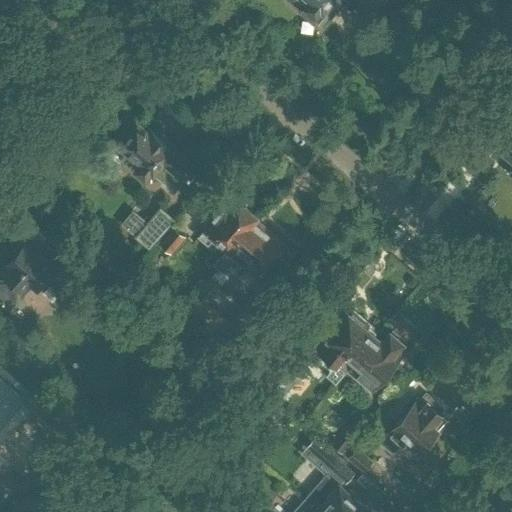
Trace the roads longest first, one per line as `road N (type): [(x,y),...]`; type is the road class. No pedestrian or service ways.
road 1 (residential): [(511,302),(161,0)]
road 2 (track): [(393,200),(203,412)]
road 3 (residential): [(0,107),(96,0)]
